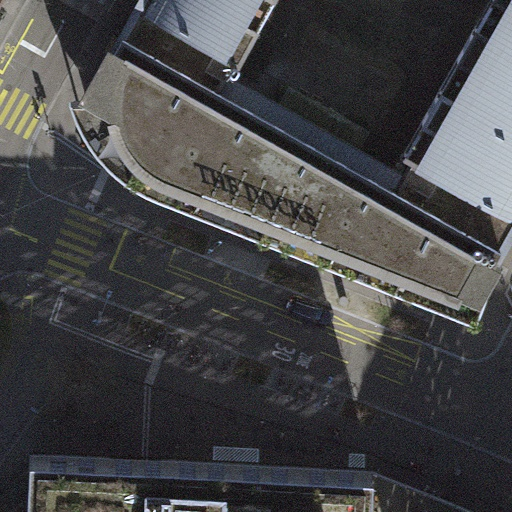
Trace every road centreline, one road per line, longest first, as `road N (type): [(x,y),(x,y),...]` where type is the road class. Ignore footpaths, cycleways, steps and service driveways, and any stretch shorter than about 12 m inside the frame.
road 1 (residential): [(0,211),(494,409)]
road 2 (tertiary): [(0,115),(69,0)]
